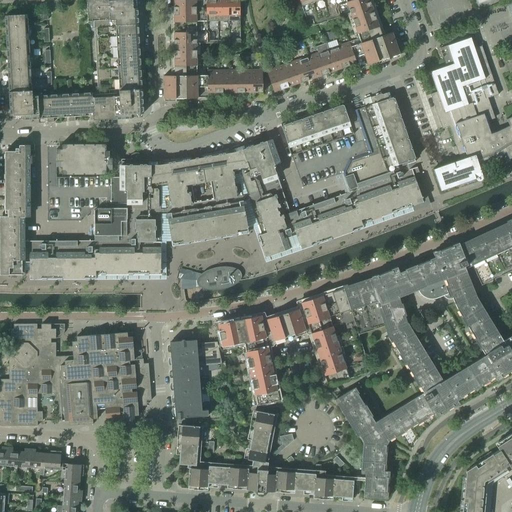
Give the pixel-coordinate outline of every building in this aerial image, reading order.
[(115,26),(118,69),(119,90),(119,96),(114,96),(108,97),(92,98),(92,93),(38,96),(32,96),(32,90),(27,14),(5,16),(9,92),(10,116),(22,115),(23,120),(39,119),(47,118),(47,123),(53,123),(53,118),(68,117),(68,122),(75,121),(75,117),(90,116),(90,121),(109,119),(115,119),(131,118),(131,114),(143,113),(142,89),(138,24),(137,8),(133,8),(132,0),(86,0),(87,21),(94,21),(99,21),(99,18),(109,18),(109,20),(115,20),(115,26)] [(173,0),(174,27),(174,32),(174,68),(179,68),(179,66),(185,66),(185,75),(174,75),(174,76),(164,76),(164,98),(208,98),(208,93),(262,93),(262,70),(207,70),(207,75),(197,75),(196,54),(196,43),(196,27),(196,21),(239,21),(239,22),(240,22),(239,0),(173,0)] [(371,39),(368,30),(374,28),(375,30),(379,29),(369,0),(299,0),(302,7),(303,7),(302,6),(320,0),(345,0),(350,12),(360,43),(351,46),(349,42),(266,71),(274,92),(355,64),(357,68),(399,54),(392,32),(382,36),(382,35),(371,39)] [(303,7),(302,7),(309,27),(318,24),(326,21),(350,12),(345,0),(320,0),(302,6),(303,7)] [(98,93),(92,93),(92,98),(108,97),(114,96),(119,96),(119,90),(118,69),(115,26),(115,20),(109,20),(109,18),(99,18),(99,21),(94,21),(98,93)] [(234,41),(240,41),(240,22),(239,22),(239,21),(196,21),(196,27),(196,43),(221,43),(234,43),(234,41)] [(511,116),(506,119),(509,126),(497,132),(491,134),(486,122),(493,119),(486,99),(498,95),(481,46),(474,48),(471,38),(440,48),(446,66),(430,72),(437,92),(430,94),(442,129),(449,127),(455,146),(452,147),(455,155),(458,154),(460,160),(433,169),(440,191),(452,187),(457,185),(475,179),(475,180),(476,180),(476,181),(477,181),(478,181),(479,181),(480,181),(481,181),(481,180),(482,180),(482,179),(483,178),(483,177),(478,163),(506,153),(509,159),(511,157),(511,116)] [(27,217),(27,180),(30,180),(30,164),(32,164),(32,157),(32,156),(30,156),(30,145),(19,145),(19,148),(15,148),(15,151),(5,151),(5,185),(5,216),(0,215),(0,274),(25,274),(25,263),(29,263),(29,274),(30,274),(30,278),(42,278),(42,280),(46,280),(46,275),(57,275),(57,280),(62,280),(62,278),(63,278),(85,278),(85,280),(89,280),(89,275),(96,275),(96,274),(101,274),(101,275),(105,275),(105,274),(128,274),(128,275),(133,275),(133,274),(144,274),(144,275),(148,275),(148,274),(160,274),(160,249),(161,249),(161,242),(158,242),(158,236),(158,233),(158,181),(163,181),(167,180),(170,198),(174,218),(168,219),(172,243),(173,243),(174,245),(178,245),(178,242),(183,241),(183,243),(184,243),(185,245),(189,244),(188,240),(199,238),(200,242),(204,241),(204,239),(205,239),(205,238),(215,236),(215,237),(216,237),(216,239),(221,239),(220,235),(231,233),(232,237),(236,236),(236,232),(242,231),(242,234),(247,233),(246,230),(248,230),(243,206),(238,207),(236,197),(232,169),(236,168),(240,168),(258,219),(260,224),(263,223),(266,232),(258,235),(260,241),(258,242),(260,246),(262,246),(266,257),(289,249),(287,243),(290,242),(292,247),(300,244),(302,248),(312,244),(313,246),(317,245),(316,243),(327,239),(328,241),(332,240),(331,238),(353,230),(353,232),(358,231),(357,229),(363,227),(362,223),(367,222),(367,223),(371,221),(371,220),(392,213),(393,214),(397,212),(397,211),(407,208),(408,209),(412,207),(412,206),(413,206),(414,208),(429,203),(425,191),(414,160),(416,159),(415,154),(412,155),(408,143),(411,142),(408,133),(405,134),(401,123),(404,122),(401,113),(398,114),(394,102),(397,101),(395,96),(391,98),(389,92),(381,95),(381,92),(375,94),(376,97),(374,97),(375,98),(372,99),(372,98),(371,98),(373,104),(355,110),(359,121),(358,121),(359,122),(350,125),(343,103),(338,105),(339,107),(327,111),(326,109),(317,112),(318,114),(307,118),(306,116),(297,119),(298,121),(286,125),(286,123),(281,125),(288,146),(311,138),(315,148),(332,142),(339,162),(333,164),(337,174),(343,172),(349,192),(312,205),(313,208),(308,210),(312,219),(307,221),(303,211),(302,208),(290,213),(273,165),(278,163),(270,140),(244,149),(243,146),(235,149),(236,152),(234,152),(231,153),(200,158),(163,164),(159,165),(157,165),(157,162),(148,162),(148,163),(140,154),(138,153),(135,153),(133,153),(131,154),(130,156),(130,158),(130,159),(121,159),(121,162),(121,168),(123,168),(123,170),(121,170),(121,177),(111,177),(111,208),(96,208),(96,209),(95,210),(94,210),(94,236),(94,241),(66,241),(66,244),(59,244),(59,254),(60,254),(56,254),(56,244),(53,244),(53,241),(24,241),(24,217),(27,217)] [(62,173),(63,173),(72,173),(74,173),(83,173),(84,173),(94,173),(95,173),(105,173),(106,173),(106,169),(112,169),(112,158),(112,151),(106,151),(106,145),(105,145),(95,145),(94,145),(84,145),(83,145),(73,145),(72,145),(63,145),(62,145),(62,149),(56,149),(56,167),(62,167),(62,173)] [(343,288),(332,292),(323,295),(321,296),(322,296),(301,303),(302,308),(301,308),(283,314),(267,319),(262,321),(261,315),(257,316),(240,320),(233,321),(217,324),(222,347),(243,342),(257,406),(279,401),(267,343),(290,336),(308,330),(310,329),(328,386),(350,379),(350,378),(349,378),(346,368),(343,357),(339,347),(336,337),(333,327),(329,317),(350,310),(349,308),(363,304),(375,300),(376,302),(377,304),(380,303),(388,329),(389,329),(401,325),(407,323),(403,309),(401,310),(399,306),(401,305),(397,293),(405,290),(405,291),(411,289),(418,286),(419,289),(420,291),(420,292),(421,293),(422,294),(423,295),(425,296),(426,297),(427,297),(429,298),(430,298),(432,298),(433,298),(435,297),(436,297),(444,294),(445,295),(449,297),(450,297),(452,296),(453,300),(455,304),(457,309),(462,317),(463,316),(469,325),(467,326),(476,339),(477,338),(482,347),(481,348),(485,356),(487,355),(488,357),(471,367),(446,382),(444,379),(444,378),(444,377),(438,376),(437,376),(406,325),(402,327),(391,334),(390,335),(393,340),(392,341),(400,354),(402,353),(407,362),(405,363),(414,377),(415,376),(421,385),(419,386),(424,393),(425,392),(426,394),(375,426),(374,424),(375,423),(371,415),(369,416),(364,408),(365,407),(357,393),(355,394),(352,389),(337,398),(360,437),(361,438),(366,438),(364,471),(368,471),(366,497),(384,498),(384,493),(386,493),(388,477),(386,477),(386,471),(384,471),(384,463),(382,463),(383,453),(385,453),(386,445),(388,441),(395,436),(394,435),(403,429),(404,431),(418,423),(417,421),(425,416),(427,417),(433,414),(434,415),(439,412),(440,414),(454,406),(453,404),(457,401),(455,398),(459,395),(460,397),(474,388),(473,387),(478,384),(478,383),(480,382),(482,381),(487,378),(488,380),(494,376),(495,378),(500,375),(501,377),(511,370),(511,338),(505,343),(506,346),(503,348),(474,299),(471,292),(463,272),(465,271),(466,271),(465,269),(472,266),(473,265),(472,263),(473,262),(483,257),(495,252),(507,246),(511,244),(511,221),(511,222),(511,223),(460,247),(459,245),(454,247),(453,246),(438,252),(439,253),(434,256),(435,258),(416,266),(416,268),(407,271),(406,270),(404,270),(399,273),(398,270),(393,272),(392,270),(377,276),(378,278),(372,280),(373,280),(344,290),(343,288)] [(473,265),(472,266),(481,285),(492,280),(511,270),(511,244),(507,246),(495,252),(483,257),(473,262),(472,263),(473,265)] [(209,269),(205,272),(203,273),(199,277),(198,281),(197,282),(200,285),(200,286),(205,288),(213,289),(213,290),(221,289),(229,286),(229,287),(236,283),(240,279),(241,274),(239,271),(239,270),(233,268),(233,267),(226,267),(226,266),(218,267),(210,269),(209,269)] [(182,269),(180,276),(188,278),(190,271),(182,269)] [(502,298),(504,304),(511,300),(509,295),(502,298)] [(349,378),(350,378),(367,372),(370,371),(358,335),(372,330),(387,325),(380,303),(377,304),(376,302),(375,300),(363,304),(349,308),(350,310),(329,317),(333,327),(336,337),(339,347),(343,357),(346,368),(349,378)] [(265,312),(257,314),(257,315),(257,316),(261,315),(262,321),(267,319),(266,319),(265,312)] [(56,379),(56,356),(56,349),(62,349),(62,347),(69,347),(69,324),(42,324),(42,330),(37,330),(37,324),(14,324),(14,328),(10,328),(10,379),(1,379),(1,384),(0,384),(0,420),(1,420),(1,426),(38,427),(38,421),(44,421),(43,411),(38,411),(38,393),(56,394),(56,379)] [(389,329),(390,332),(391,334),(402,327),(402,326),(401,325),(389,329)] [(56,356),(56,379),(56,394),(62,394),(63,411),(59,412),(59,421),(69,421),(69,425),(93,424),(92,419),(97,419),(96,410),(105,409),(106,418),(110,417),(111,422),(134,420),(134,416),(138,415),(138,406),(137,404),(137,401),(151,400),(148,363),(143,364),(143,359),(138,359),(135,359),(133,334),(77,337),(77,342),(73,342),(74,361),(64,361),(64,356),(56,356)] [(222,364),(218,345),(217,342),(197,343),(196,340),(185,341),(183,340),(180,341),(169,342),(175,418),(177,418),(180,419),(183,418),(208,416),(208,410),(202,410),(198,366),(222,364)] [(359,439),(361,438),(360,437),(337,398),(336,399),(335,400),(359,439)] [(266,491),(268,491),(267,492),(272,492),(275,492),(276,488),(313,491),(312,494),(352,497),(353,480),(315,478),(316,474),(276,471),(276,469),(267,469),(268,462),(264,462),(273,414),(256,411),(247,459),(252,460),(251,468),(248,467),(248,469),(208,466),(208,469),(189,468),(188,485),(208,487),(208,483),(246,486),(245,490),(248,490),(248,491),(253,491),(253,490),(255,490),(257,493),(263,493),(266,491)] [(143,420),(143,427),(144,429),(153,428),(152,419),(143,420)] [(182,425),(180,445),(198,446),(199,426),(182,425)] [(292,434),(279,437),(282,445),(271,454),(274,457),(293,441),(292,434)] [(492,454),(487,457),(466,471),(462,511),(483,511),(487,483),(504,472),(502,468),(508,464),(511,470),(511,436),(496,446),(499,450),(492,454)] [(198,446),(180,445),(179,464),(196,466),(198,446)] [(6,466),(17,467),(18,451),(12,451),(13,448),(7,448),(6,466)] [(17,467),(29,468),(30,449),(24,449),(24,452),(18,451),(17,467)] [(39,475),(41,475),(43,453),(35,453),(35,450),(30,449),(29,468),(40,469),(39,475)] [(65,471),(64,483),(79,484),(80,476),(83,476),(84,465),(60,463),(61,452),(50,451),(50,454),(43,453),(41,475),(44,476),(44,469),(65,471)] [(64,483),(63,495),(81,496),(82,491),(79,490),(79,484),(64,483)] [(0,503),(4,504),(9,504),(9,494),(0,493),(0,503)] [(63,495),(62,506),(77,507),(78,502),(81,502),(81,496),(63,495)]
